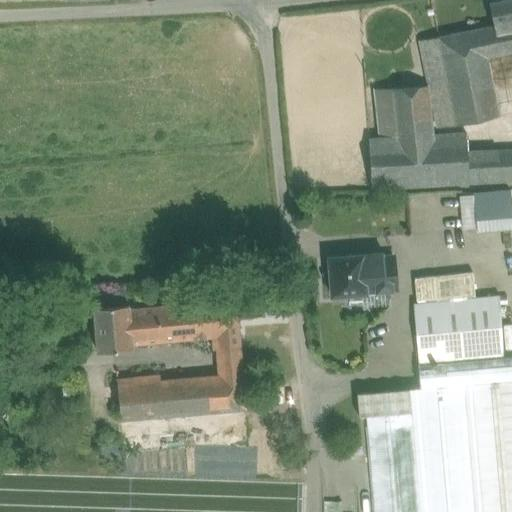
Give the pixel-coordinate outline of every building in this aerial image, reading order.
[(511,0),(495,0),(488,1),(493,25),(510,22),(511,31),(511,0)] [(493,25),(437,36),(455,124),(498,115),(486,56),(511,51),(511,31),(510,22),(493,25)] [(437,36),(422,40),(439,127),(455,124),(437,36)] [(466,133),(432,135),(426,86),(374,88),(379,137),(368,138),(371,188),(469,183),(467,152),(466,133)] [(511,170),(511,150),(467,152),(469,183),(511,180),(511,170)] [(511,216),(510,191),(473,194),(474,207),(476,226),(511,223),(511,216)] [(476,226),(474,207),(455,209),(457,228),(476,226)] [(382,252),(363,254),(328,257),(331,295),(362,293),(363,305),(389,303),(388,291),(396,290),(394,254),(383,255),(382,252)] [(498,295),(413,303),(419,363),(502,356),(498,295)] [(235,296),(130,307),(133,342),(212,335),(213,348),(217,347),(240,345),(235,296)] [(129,303),(93,306),(97,350),(133,347),(133,342),(130,307),(129,303)] [(240,345),(217,347),(220,373),(201,375),(204,411),(245,408),(240,345)] [(511,355),(502,356),(419,363),(421,387),(463,383),(471,383),(511,379),(511,355)] [(204,411),(201,375),(160,378),(159,373),(134,376),(134,381),(117,383),(121,419),(193,413),(204,411)] [(511,511),(511,379),(471,383),(481,511),(511,511)] [(421,387),(417,387),(427,511),(474,511),(463,383),(421,387)] [(419,511),(409,388),(363,392),(373,511),(419,511)] [(204,411),(193,413),(194,430),(246,425),(245,408),(204,411)] [(193,413),(121,419),(124,456),(248,445),(246,425),(194,430),(193,413)]
